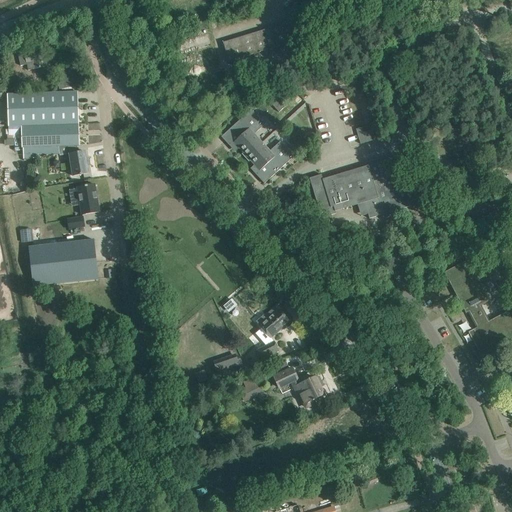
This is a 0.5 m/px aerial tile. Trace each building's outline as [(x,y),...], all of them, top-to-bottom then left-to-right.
[(223,43),(228,62),(233,60),(234,65),(245,61),(244,57),(289,43),(283,24),(223,43)] [(178,56),(212,46),(208,33),(174,44),(178,56)] [(31,43),(24,46),(26,52),(18,55),(21,66),(28,64),(29,70),(45,66),(40,48),(33,50),(31,43)] [(82,85),(81,75),(57,79),(59,89),(82,85)] [(77,92),(7,95),(8,127),(21,126),(78,124),(77,92)] [(277,98),(271,104),(279,112),(285,107),(277,98)] [(231,115),(224,108),(208,121),(215,129),(231,115)] [(262,143),(254,134),(265,124),(251,110),(221,137),(230,147),(234,143),(243,153),(242,154),(245,158),(262,143)] [(78,124),(21,126),(21,130),(22,156),(23,156),(24,159),(37,158),(39,155),(60,154),(60,156),(69,154),(78,153),(77,146),(79,146),(78,124)] [(305,140),(298,146),(306,155),(312,149),(305,140)] [(264,184),(288,162),(294,156),(280,141),(270,151),(262,143),(245,158),(249,162),(250,161),(259,171),(255,174),(264,184)] [(78,153),(69,154),(73,176),(88,173),(85,152),(78,153)] [(321,175),(309,178),(323,223),(332,220),(331,215),(336,214),(332,202),(354,195),(357,205),(364,202),(368,218),(401,209),(411,206),(396,157),(396,158),(368,166),(323,179),(321,175)] [(35,179),(30,184),(37,189),(41,184),(35,179)] [(77,187),(82,215),(99,212),(94,184),(77,187)] [(85,227),(83,217),(67,220),(69,230),(85,227)] [(93,240),(30,247),(31,264),(34,286),(98,279),(93,240)] [(501,251),(490,257),(496,267),(506,262),(501,251)] [(468,260),(444,272),(456,295),(458,299),(460,299),(461,301),(459,302),(466,314),(468,313),(476,328),(474,329),(479,339),(473,342),(481,357),(487,353),(489,352),(499,347),(511,340),(511,308),(489,321),(481,306),(489,301),(491,305),(500,300),(501,299),(496,289),(487,295),(482,285),(468,260)] [(232,299),(223,306),(229,313),(237,305),(232,299)] [(269,313),(265,317),(264,315),(256,322),(260,326),(259,327),(262,329),(256,334),(267,346),(255,352),(260,361),(279,351),(274,342),(271,339),(280,330),(279,328),(288,320),(276,307),(269,313)] [(235,354),(214,362),(215,365),(217,372),(218,374),(239,366),(236,358),(235,354)] [(275,376),(273,377),(279,389),(291,383),(297,380),(291,368),(290,369),(275,376)] [(186,384),(183,371),(171,374),(174,387),(186,384)] [(306,382),(300,385),(299,386),(302,393),(300,394),(306,408),(315,403),(313,401),(314,400),(314,399),(323,395),(315,378),(306,382)] [(246,387),(239,390),(245,402),(265,392),(259,381),(246,387)] [(346,492),(340,494),(345,509),(351,507),(346,492)]
